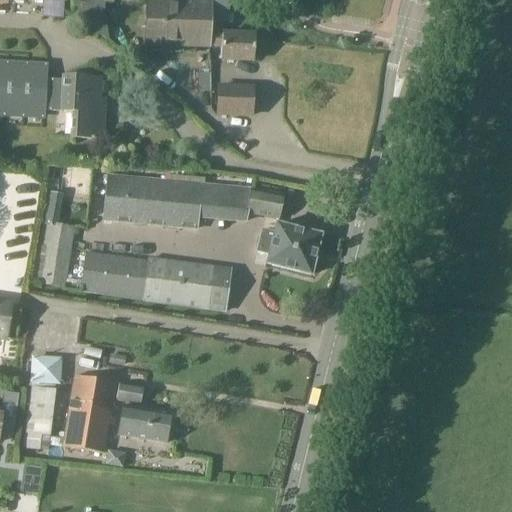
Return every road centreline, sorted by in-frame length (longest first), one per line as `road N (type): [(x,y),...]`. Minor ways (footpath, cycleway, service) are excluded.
road 1 (secondary): [(293,511),(422,0)]
road 2 (unknown): [(374,189),(242,162),(209,143),(104,48),(50,28)]
